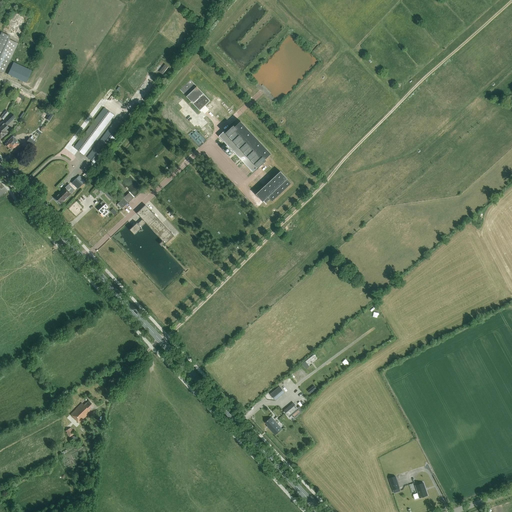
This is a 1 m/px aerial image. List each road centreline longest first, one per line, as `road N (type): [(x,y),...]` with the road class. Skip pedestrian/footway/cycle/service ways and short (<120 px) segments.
road 1 (track): [(97,407),(511,0)]
road 2 (primary): [(320,511),(0,168)]
road 3 (unknown): [(249,101),(211,44),(242,0)]
